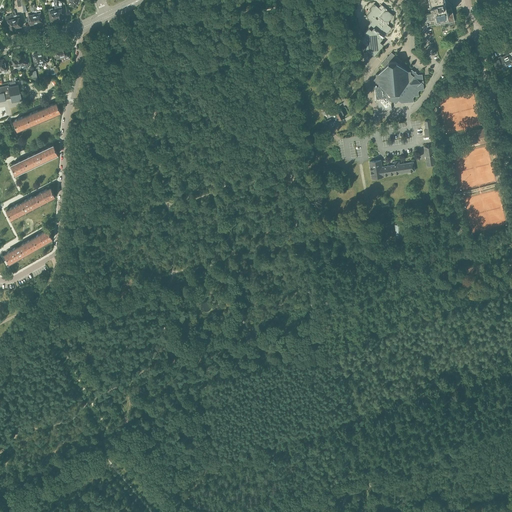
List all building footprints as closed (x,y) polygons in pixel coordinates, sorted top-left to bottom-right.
[(366,51),(367,51),(374,56),(383,45),(380,42),(383,38),(382,38),(386,32),(387,33),(391,28),(387,25),(388,24),(388,21),(389,21),(393,16),(388,11),(387,11),(387,9),(381,4),(378,8),(374,4),(369,10),(371,11),(366,16),(372,21),(367,27),(369,28),(364,33),(366,35),(361,40),(367,46),(366,47),(366,51)] [(58,8),(55,9),(57,19),(57,20),(64,18),(62,9),(61,9),(61,6),(57,7),(58,8)] [(33,7),(34,10),(35,14),(36,23),(43,22),(42,16),(42,13),(41,13),(41,10),(37,10),(36,10),(36,7),(33,7)] [(57,19),(55,9),(53,9),(53,8),(49,9),(51,20),(57,19)] [(13,12),(16,28),(17,28),(17,27),(22,26),(20,17),(20,15),(19,15),(17,15),(16,15),(15,11),(15,10),(13,10),(13,12)] [(5,16),(6,20),(7,24),(8,24),(10,29),(16,28),(13,12),(13,13),(10,14),(10,15),(5,16)] [(61,48),(63,57),(65,56),(65,59),(69,58),(68,56),(69,56),(67,46),(60,47),(60,48),(61,48)] [(61,48),(60,48),(54,50),(56,58),(63,57),(61,48)] [(47,51),(40,53),(42,65),(46,64),(46,61),(49,61),(47,51)] [(391,103),(393,101),(394,101),(397,101),(398,101),(401,103),(413,102),(413,98),(414,96),(419,96),(418,92),(420,90),(424,90),(423,84),(424,83),(423,81),(423,80),(422,74),(418,75),(412,69),(410,71),(408,71),(401,65),(401,62),(402,61),(391,52),(383,62),(384,67),(378,74),(376,74),(376,77),(374,80),(375,81),(375,82),(377,82),(377,83),(378,83),(378,87),(375,87),(376,99),(377,98),(378,108),(381,108),(381,110),(392,109),(391,103)] [(42,65),(40,53),(33,54),(36,64),(38,63),(39,66),(42,65)] [(511,54),(509,55),(509,54),(502,57),(501,56),(492,60),(497,70),(500,69),(500,68),(502,67),(503,67),(506,66),(505,64),(511,61),(511,54)] [(23,55),(19,56),(20,64),(21,66),(21,69),(28,68),(28,65),(30,65),(29,61),(28,61),(27,58),(26,58),(26,55),(23,56),(23,55)] [(14,67),(21,66),(20,64),(19,56),(15,57),(15,58),(13,58),(14,67)] [(18,84),(9,86),(9,85),(1,87),(0,87),(0,101),(6,101),(5,99),(11,98),(12,103),(22,101),(18,84)] [(48,106),(43,108),(47,118),(61,112),(57,102),(48,106)] [(32,124),(47,118),(43,108),(33,113),(28,115),(32,124)] [(341,108),(332,113),(331,110),(328,111),(330,116),(334,114),(338,120),(345,117),(341,108)] [(17,130),(32,124),(28,115),(13,121),(17,130)] [(424,121),(425,129),(424,129),(425,136),(433,135),(432,128),(431,128),(430,120),(424,121)] [(489,141),(486,128),(477,130),(478,132),(469,135),(471,143),(480,141),(481,143),(489,141)] [(58,154),(54,145),(40,151),(44,161),(58,154)] [(435,166),(432,145),(424,146),(426,160),(427,167),(435,166)] [(31,155),(26,158),(30,167),(44,161),(40,151),(31,155)] [(15,174),(30,167),(26,158),(11,165),(15,174)] [(382,167),(381,160),(369,162),(372,179),(383,177),(383,176),(415,171),(413,162),(400,164),(399,161),(394,162),(394,165),(382,167)] [(41,192),(36,195),(41,204),(55,196),(51,187),(41,192)] [(26,211),(41,204),(36,195),(26,200),(21,202),(26,211)] [(26,211),(21,202),(6,210),(11,219),(26,211)] [(395,225),(395,232),(396,238),(401,237),(401,232),(403,231),(403,225),(395,225)] [(53,238),(48,230),(34,238),(39,246),(53,238)] [(19,246),(24,255),(39,246),(34,238),(25,242),(19,246)] [(24,255),(19,246),(4,254),(9,263),(24,255)]
